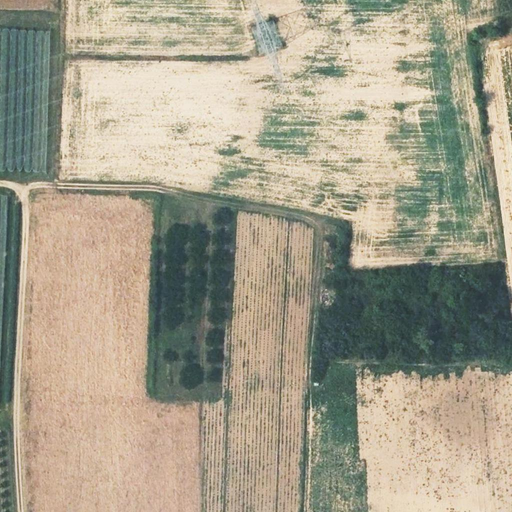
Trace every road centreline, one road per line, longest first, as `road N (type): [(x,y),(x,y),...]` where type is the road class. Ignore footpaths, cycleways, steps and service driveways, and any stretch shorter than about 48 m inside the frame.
road 1 (track): [(19,190),(152,187),(313,222),(320,241),(305,511)]
road 2 (track): [(22,511),(18,409),(28,205),(19,190),(0,185)]
